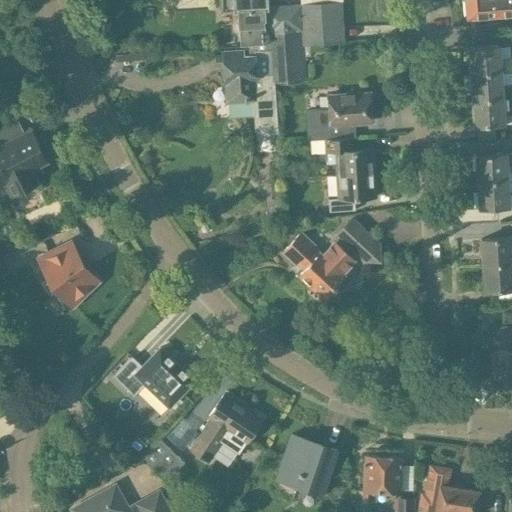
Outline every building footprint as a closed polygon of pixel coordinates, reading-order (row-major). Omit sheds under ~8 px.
[(301,29),(344,26),(342,1),(301,4),(300,4),(267,6),(266,0),(221,0),(222,11),(237,10),(239,43),(254,42),(254,48),(248,49),(249,55),(255,55),(255,51),(271,51),(270,30),(301,29)] [(375,0),(377,16),(393,15),(392,0),(375,0)] [(511,0),(467,0),(468,15),(507,12),(511,11),(511,0)] [(303,54),(301,29),(270,30),(271,51),(255,51),(255,55),(249,55),(242,55),(242,52),(235,53),(235,50),(222,51),(225,100),(253,98),(255,128),(276,127),(273,79),(304,77),(303,54)] [(465,63),(470,63),(471,74),(501,72),(511,71),(511,58),(501,59),(500,45),(469,47),(469,48),(464,49),(465,63)] [(501,72),(471,74),(472,100),(511,97),(511,85),(502,85),(501,72)] [(0,97),(16,95),(14,82),(0,83),(0,97)] [(324,137),(331,137),(330,123),(371,120),(369,91),(364,91),(364,87),(350,88),(350,92),(327,93),(328,107),(305,108),(307,138),(310,138),(323,137),(324,137)] [(505,124),(504,109),(511,108),(511,97),(472,100),(474,126),(505,124)] [(17,120),(0,127),(0,185),(5,182),(12,196),(38,183),(31,169),(47,161),(31,130),(24,134),(17,120)] [(335,164),(336,173),(374,170),(372,146),(351,148),(351,135),(331,137),(324,137),(323,137),(310,138),(311,154),(318,153),(319,160),(325,160),(325,165),(335,164)] [(477,181),(511,178),(511,165),(507,166),(506,152),(476,154),(477,181)] [(374,170),(336,173),(337,197),(327,198),(328,210),(355,208),(354,197),(376,195),(374,170)] [(511,178),(477,181),(479,208),(510,206),(511,205),(511,178)] [(305,269),(300,274),(323,296),(344,274),(341,272),(354,259),(352,257),(356,252),(365,260),(376,260),(380,259),(379,244),(362,229),(363,229),(352,218),(337,235),(340,237),(335,242),(322,255),(313,246),(314,244),(301,232),(283,252),(296,264),(298,262),(305,269)] [(482,264),(511,262),(511,237),(481,239),(482,264)] [(50,295),(60,286),(72,305),(101,285),(70,242),(42,262),(52,275),(41,281),(45,289),(50,295)] [(511,262),(482,264),(484,290),(511,288),(511,262)] [(496,340),(509,341),(508,351),(493,350),(491,384),(511,384),(511,325),(500,325),(497,325),(496,340)] [(142,366),(131,356),(113,375),(134,395),(145,383),(169,406),(194,380),(160,348),(142,366)] [(211,418),(190,449),(208,461),(221,441),(239,453),(261,419),(223,394),(208,416),(211,418)] [(321,494),(336,449),(291,433),(275,478),(321,494)] [(185,462),(161,439),(144,457),(167,480),(185,462)] [(401,491),(402,456),(365,454),(363,499),(371,500),(372,490),(401,491)] [(454,511),(475,511),(480,490),(448,485),(451,469),(430,465),(425,495),(421,495),(418,511),(436,511),(437,509),(454,511)] [(114,486),(73,509),(74,511),(168,511),(157,492),(127,509),(114,486)] [(414,511),(415,497),(395,496),(394,511),(414,511)]
